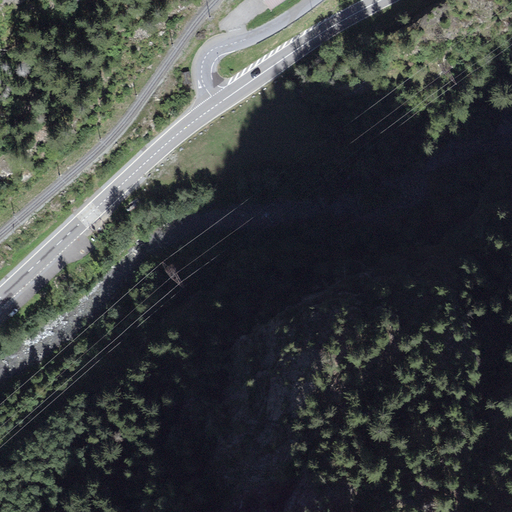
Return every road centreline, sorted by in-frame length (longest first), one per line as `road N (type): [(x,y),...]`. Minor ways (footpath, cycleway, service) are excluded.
road 1 (secondary): [(0,297),(218,104)]
road 2 (secondary): [(218,104),(384,0)]
road 3 (tertiary): [(218,104),(202,74),(211,52),(266,31),(314,0)]
